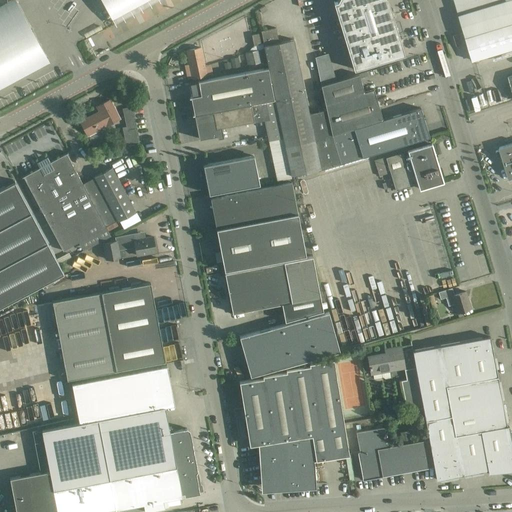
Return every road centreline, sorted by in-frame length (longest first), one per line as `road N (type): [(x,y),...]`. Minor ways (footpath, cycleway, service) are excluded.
road 1 (unclassified): [(145,48),(231,501),(240,511)]
road 2 (unclassified): [(511,321),(419,0)]
road 3 (unclassified): [(258,511),(511,499)]
road 4 (unclassified): [(0,126),(145,48)]
